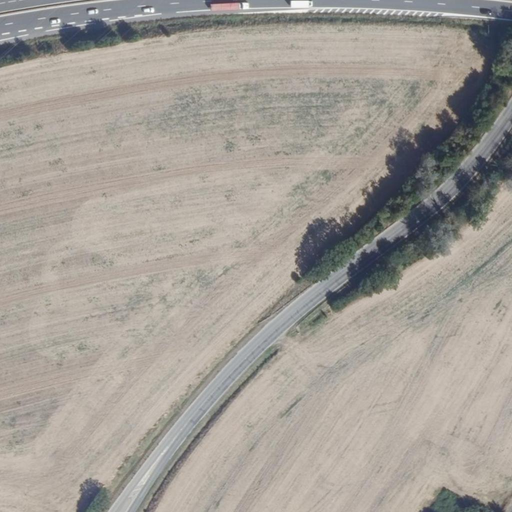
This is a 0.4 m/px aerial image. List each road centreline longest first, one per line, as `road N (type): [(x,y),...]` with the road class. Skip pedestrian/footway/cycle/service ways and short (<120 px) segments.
road 1 (secondary): [(183,425),(270,331),(441,194),(511,109)]
road 2 (trunk): [(0,37),(295,0)]
road 3 (trunk): [(0,27),(99,10),(295,0)]
road 4 (trunk): [(295,0),(511,10)]
